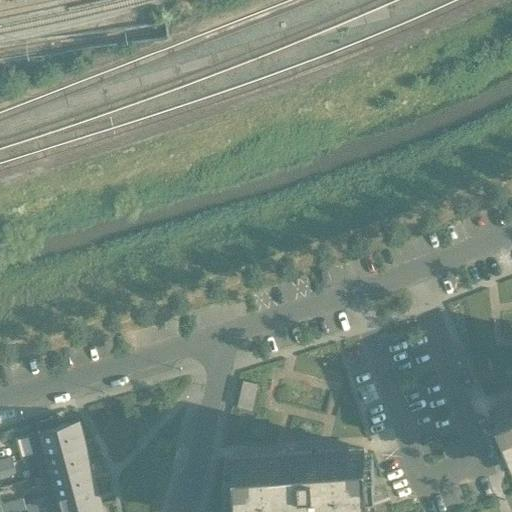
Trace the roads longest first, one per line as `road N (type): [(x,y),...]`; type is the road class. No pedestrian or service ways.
road 1 (residential): [(213,336),(511,233)]
road 2 (residential): [(0,399),(213,336)]
road 3 (residential): [(213,336),(217,376),(185,511)]
